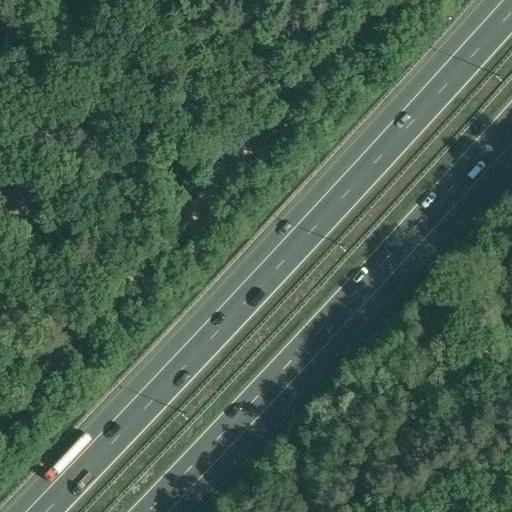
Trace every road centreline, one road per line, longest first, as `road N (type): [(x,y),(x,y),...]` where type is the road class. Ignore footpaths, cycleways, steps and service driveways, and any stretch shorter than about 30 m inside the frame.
road 1 (motorway): [(511,1),(31,511)]
road 2 (unclassified): [(0,417),(341,47),(367,0)]
road 3 (motorway): [(156,511),(511,121)]
